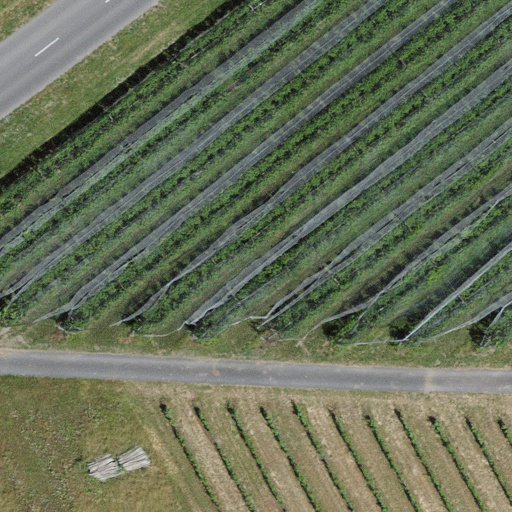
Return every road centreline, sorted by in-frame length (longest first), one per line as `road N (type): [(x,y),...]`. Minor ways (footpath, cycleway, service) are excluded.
road 1 (track): [(511,366),(0,351)]
road 2 (tertiary): [(106,0),(0,83)]
